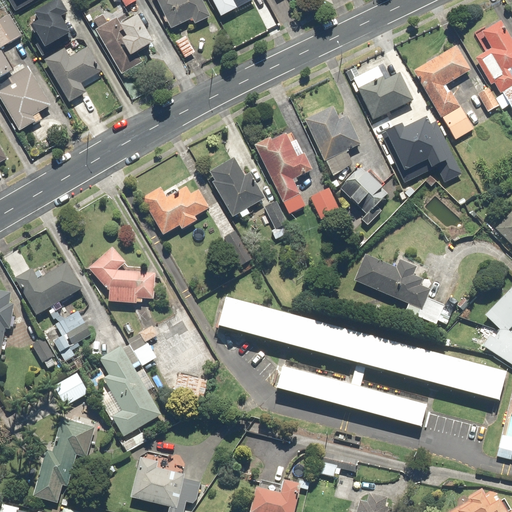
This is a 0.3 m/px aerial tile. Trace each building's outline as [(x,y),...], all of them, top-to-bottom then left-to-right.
[(135,0),(121,0),(126,8),(137,2),(135,0)] [(199,0),(153,0),(170,32),(190,21),(193,27),(208,19),(199,0)] [(235,11),(229,0),(208,0),(219,20),(235,11)] [(56,3),(32,17),(37,26),(30,29),(43,53),(68,39),(59,21),(65,17),(56,3)] [(0,47),(19,36),(8,16),(0,20),(0,47)] [(136,56),(149,48),(133,20),(120,28),(115,20),(93,32),(120,78),(141,66),(136,56)] [(490,51),(476,59),(511,117),(511,44),(500,24),(481,34),(490,51)] [(412,74),(426,98),(438,119),(458,108),(446,86),(470,72),(455,48),(412,74)] [(60,53),(43,63),(68,106),(85,96),(79,86),(101,74),(87,49),(65,62),(60,53)] [(0,57),(0,81),(12,76),(2,57),(0,57)] [(33,123),(30,119),(49,108),(26,70),(6,83),(9,87),(0,92),(0,100),(18,132),(33,123)] [(358,94),(372,123),(410,103),(396,75),(358,94)] [(498,107),(487,89),(476,95),(486,113),(498,107)] [(322,163),(347,152),(348,152),(359,146),(345,118),(338,122),(332,110),(303,123),(322,163)] [(460,110),(442,120),(454,141),(472,131),(460,110)] [(401,125),(380,136),(404,183),(437,167),(445,184),(465,174),(452,148),(445,151),(428,116),(403,128),(401,125)] [(310,171),(303,156),(296,159),(284,135),(254,150),(272,187),(273,189),(287,216),(304,207),(291,181),(310,171)] [(233,161),(206,177),(232,221),(259,205),(258,203),(262,200),(248,176),(244,179),(233,161)] [(379,212),(374,207),(385,195),(360,172),(339,194),(350,204),(346,208),(366,226),(379,212)] [(140,201),(151,220),(161,238),(207,210),(197,193),(190,197),(185,189),(165,201),(159,190),(140,201)] [(338,212),(328,191),(310,200),(321,220),(338,212)] [(274,204),(263,209),(274,229),(270,232),(274,241),(290,232),(274,204)] [(511,215),(495,232),(511,248),(511,215)] [(235,233),(223,240),(239,268),(251,261),(235,233)] [(153,275),(116,273),(125,265),(111,249),(87,270),(101,286),(106,292),(105,303),(151,307),(153,275)] [(426,294),(416,290),(419,282),(410,278),(413,269),(367,250),(362,264),(361,263),(353,283),(420,310),(426,294)] [(31,269),(12,280),(20,293),(19,293),(34,318),(80,291),(64,264),(37,280),(31,269)] [(511,335),(507,333),(511,327),(511,287),(483,317),(494,328),(481,348),(511,368),(511,335)] [(0,293),(0,347),(9,295),(0,293)] [(222,301),(214,329),(497,405),(505,376),(222,301)] [(89,336),(76,313),(58,323),(65,336),(52,343),(63,363),(82,352),(77,343),(89,336)] [(470,327),(461,319),(445,336),(454,344),(470,327)] [(144,344),(155,337),(149,328),(138,335),(144,344)] [(47,371),(55,366),(50,358),(52,357),(42,341),(31,349),(41,365),(43,364),(47,371)] [(146,345),(132,353),(141,367),(155,359),(146,345)] [(98,361),(108,377),(103,380),(121,412),(111,418),(122,438),(146,424),(159,416),(120,348),(98,361)] [(279,371),(274,392),(418,430),(424,409),(279,371)] [(54,389),(64,405),(85,393),(75,376),(54,389)] [(61,486),(65,488),(71,466),(72,467),(74,458),(84,461),(93,430),(60,420),(51,451),(50,454),(44,453),(32,498),(56,504),(61,486)] [(333,478),(334,473),(339,474),(341,466),(355,469),(357,461),(320,453),(315,475),(333,478)] [(136,466),(128,500),(166,509),(165,511),(183,511),(185,504),(194,506),(199,484),(182,481),(183,477),(155,471),(156,464),(138,460),(137,466),(136,466)] [(279,483),(277,494),(253,489),(247,511),(291,511),(292,508),(293,508),(297,487),(279,483)] [(500,511),(501,511),(491,492),(451,511),(500,511)] [(389,511),(390,510),(383,509),(385,500),(368,495),(365,505),(357,503),(354,511),(389,511)]
